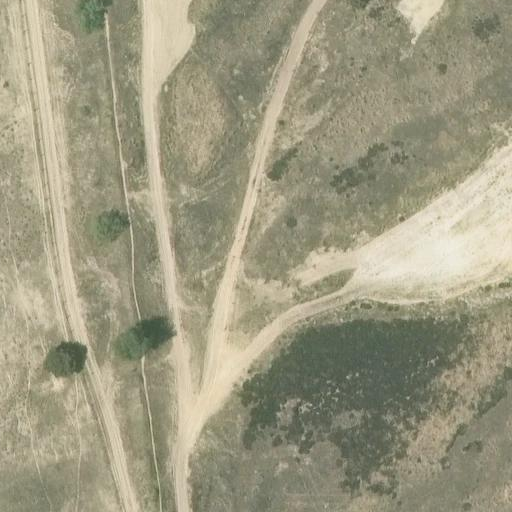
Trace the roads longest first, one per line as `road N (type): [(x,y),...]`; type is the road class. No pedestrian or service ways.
road 1 (track): [(32,0),(67,324),(106,409),(129,511)]
road 2 (track): [(318,0),(262,125),(240,244),(213,320),(177,475)]
road 3 (track): [(142,0),(149,139),(179,334),(177,475)]
